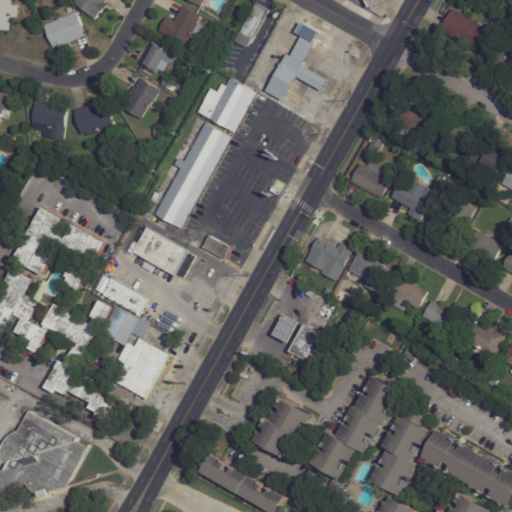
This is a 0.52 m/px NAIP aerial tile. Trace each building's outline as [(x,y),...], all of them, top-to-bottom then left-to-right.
[(0,0),(14,0),(14,7),(20,7),(19,19),(13,18),(12,33),(0,32),(0,0)] [(111,0),(108,5),(109,7),(99,21),(76,5),(79,0),(111,0)] [(257,4),(265,9),(245,46),(232,39),(237,30),(238,31),(253,2),(257,4)] [(169,18),(171,19),(180,4),(197,14),(193,22),(202,27),(194,40),(186,35),(181,44),(156,29),(164,15),(169,18)] [(465,15),(489,29),(483,41),(485,43),(482,47),(480,46),(477,51),(442,30),(455,9),(465,15)] [(87,38),(56,50),(46,27),(78,14),(88,37),(87,38)] [(28,19),(37,16),(40,22),(31,26),(28,19)] [(31,28),(38,25),(40,29),(33,33),(31,28)] [(329,79),(323,91),(298,77),(285,100),(267,90),(280,67),(279,66),(281,62),(283,63),(288,53),(292,55),(308,25),(322,32),(303,65),(329,79)] [(501,45),(511,51),(511,74),(511,76),(480,57),(491,39),(501,45)] [(137,62),(141,55),(145,58),(154,42),(175,54),(170,64),(167,62),(162,70),(156,68),(154,72),(137,62)] [(254,91),(232,131),(195,110),(208,87),(215,91),(220,83),(224,85),(228,77),(254,91)] [(156,102),(155,101),(143,119),(123,106),(135,87),(138,88),(144,78),(163,91),(156,102)] [(165,81),(176,87),(173,91),(163,85),(165,81)] [(423,106),(430,110),(428,113),(440,120),(429,141),(395,122),(407,100),(408,101),(414,91),(423,96),(419,104),(423,106)] [(0,92),(9,95),(8,100),(14,102),(9,120),(3,118),(0,128),(0,92)] [(112,124),(79,134),(72,109),(105,100),(112,124)] [(34,102),(65,107),(60,139),(40,136),(41,130),(29,128),(33,102),(34,102)] [(178,227),(152,212),(183,156),(173,150),(178,141),(189,147),(203,121),(229,136),(178,227)] [(467,125),(480,134),(470,151),(453,141),(453,140),(447,136),(455,122),(462,127),(464,123),(467,125)] [(400,126),(410,132),(408,136),(397,131),(400,126)] [(377,137),(387,142),(379,155),(370,149),(377,137)] [(412,150),(416,144),(422,147),(418,153),(412,150)] [(482,144),(492,150),(491,151),(509,161),(501,174),(490,167),(488,170),(471,161),(481,144),(482,144)] [(22,145),(28,148),(26,153),(19,150),(22,145)] [(375,194),(353,182),(363,164),(369,167),(373,160),(398,174),(384,199),(375,194)] [(503,188),(511,191),(511,165),(503,188)] [(444,184),(438,180),(441,175),(448,178),(444,184)] [(420,181),(439,193),(423,221),(411,214),(413,209),(394,198),(403,183),(413,188),(417,180),(420,181)] [(439,222),(430,217),(440,199),(468,214),(459,233),(439,222)] [(46,209),(66,220),(53,245),(46,242),(39,254),(49,259),(50,257),(55,259),(45,276),(17,260),(46,209)] [(108,243),(97,262),(65,244),(76,225),(108,243)] [(149,230),(151,227),(193,251),(179,277),(136,254),(134,258),(126,254),(133,241),(136,242),(144,227),(149,230)] [(484,233),(506,246),(496,263),(465,245),(475,228),(484,233)] [(228,261),(224,259),(224,258),(205,248),(211,236),(234,249),(228,261)] [(344,243),(357,250),(346,271),(333,264),(328,273),(308,262),(321,238),(340,248),(343,242),(344,243)] [(363,254),(375,261),(376,260),(388,267),(387,268),(393,271),(383,288),(365,278),(363,282),(354,277),(356,273),(352,271),(362,254),(363,254)] [(233,256),(241,260),(239,265),(230,261),(233,256)] [(295,278),(296,276),(295,275),(297,271),(298,272),(300,266),(305,268),(299,280),(295,278)] [(37,279),(26,299),(28,300),(28,301),(32,303),(31,306),(40,311),(33,323),(45,329),(59,305),(72,312),(72,314),(94,326),(98,319),(95,318),(104,302),(117,309),(109,323),(104,320),(99,329),(103,331),(87,360),(81,357),(77,365),(83,369),(76,382),(110,400),(109,404),(115,407),(107,421),(99,417),(101,414),(92,409),(95,404),(83,398),(81,403),(61,392),(59,395),(49,389),(64,362),(69,365),(78,348),(80,350),(82,345),(54,329),(41,354),(32,349),(36,342),(19,333),(26,320),(17,315),(7,334),(0,330),(0,299),(16,270),(33,279),(34,277),(37,279)] [(76,270),(89,277),(82,291),(69,284),(72,279),(69,277),(72,273),(74,274),(76,270)] [(405,277),(431,292),(421,310),(410,303),(405,312),(389,303),(394,294),(390,292),(400,274),(405,277)] [(114,279),(152,301),(143,317),(106,296),(114,282),(113,281),(114,279)] [(329,288),(334,290),(331,296),(326,294),(329,288)] [(444,307),(452,312),(455,306),(465,312),(453,333),(425,317),(434,302),(444,307)] [(153,326),(145,340),(135,334),(130,344),(138,348),(142,339),(174,357),(151,400),(119,383),(128,365),(121,361),(128,347),(104,333),(119,306),(153,326)] [(285,313),(300,321),(288,343),(273,334),(285,313)] [(303,323),(319,332),(303,359),(287,349),(302,322),(303,323)] [(474,324),(483,329),(484,327),(490,331),(493,327),(510,336),(498,358),(465,340),(474,324)] [(418,334),(421,336),(417,345),(413,343),(418,334)] [(411,347),(422,353),(417,362),(406,356),(411,347)] [(378,436),(377,437),(372,433),(370,437),(375,440),(367,454),(360,449),(352,463),(347,460),(345,463),(351,466),(342,481),(313,464),(331,432),(339,436),(346,424),(353,427),(355,424),(348,420),(356,406),(358,407),(365,394),(372,398),(374,394),(368,390),(376,376),(405,393),(397,407),(391,404),(389,407),(396,411),(387,425),(385,424),(378,436)] [(257,441),(262,433),(267,436),(270,431),(263,427),(265,425),(266,426),(270,419),(273,421),(278,413),(283,416),(286,411),(281,408),(286,399),(316,417),(311,427),(307,424),(305,428),(309,431),(299,448),(292,444),(289,448),(294,451),(289,460),(257,441)] [(68,479),(65,485),(46,490),(47,493),(38,495),(37,491),(30,489),(25,481),(0,487),(0,469),(3,468),(8,459),(0,460),(0,444),(2,440),(8,433),(12,430),(18,429),(29,409),(77,436),(75,439),(84,444),(89,443),(68,479)] [(417,422),(434,432),(426,446),(420,442),(418,446),(425,450),(418,463),(421,465),(413,479),(408,476),(406,479),(412,482),(403,497),(374,480),(382,467),(389,470),(390,467),(383,463),(391,449),(386,446),(394,432),(401,436),(403,432),(395,428),(403,414),(417,422)] [(460,441),(461,441),(458,447),(463,450),(467,444),(476,450),(477,448),(481,450),(480,453),(490,459),(491,456),(495,458),(494,460),(505,466),(501,472),(506,476),(510,469),(511,470),(511,508),(507,505),(506,507),(503,505),(504,504),(493,498),(497,491),(492,488),(488,495),(477,489),(476,490),(473,488),(474,486),(464,480),(463,482),(459,479),(460,478),(451,472),(454,466),(448,463),(445,469),(434,463),(433,465),(429,463),(431,461),(426,458),(441,431),(446,434),(448,431),(451,433),(450,435),(460,441)] [(289,499),(290,500),(282,511),(271,511),(205,474),(215,456),(232,466),(229,471),(234,474),(237,468),(269,487),(265,493),(271,496),(274,490),(289,499)] [(492,511),(440,511),(442,510),(445,511),(451,511),(453,509),(452,508),(453,506),(460,509),(462,505),(457,502),(462,494),(493,511),(492,511)] [(381,511),(386,505),(384,504),(386,501),(388,502),(392,497),(419,511),(381,511)]
